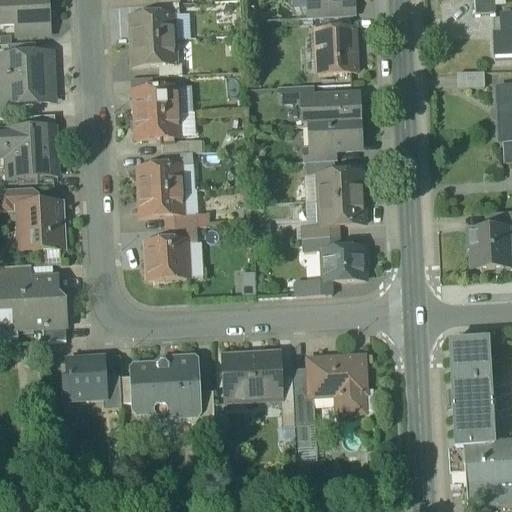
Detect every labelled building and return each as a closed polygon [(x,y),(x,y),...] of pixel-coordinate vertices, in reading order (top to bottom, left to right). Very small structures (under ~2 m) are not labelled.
[(156,0),(157,8),(179,7),(180,7),(179,0),(156,0)] [(353,0),(308,0),(309,11),(321,10),(352,8),(352,9),(354,9),(353,0)] [(494,0),(474,0),(475,20),(496,19),(494,0)] [(47,2),(0,4),(0,15),(3,18),(3,29),(15,28),(25,28),(47,27),(49,27),(49,14),(46,15),(46,10),(49,6),(49,2),(47,2)] [(157,8),(155,8),(155,20),(173,20),(179,19),(179,7),(157,8)] [(352,8),(321,10),(322,22),(353,21),(352,9),(352,8)] [(155,20),(129,22),(131,46),(174,44),(173,20),(155,20)] [(511,22),(494,23),(495,63),(511,62),(511,22)] [(47,27),(25,28),(26,40),(48,39),(47,27)] [(25,28),(15,28),(16,40),(26,40),(25,28)] [(355,33),(315,35),(317,78),(357,76),(355,33)] [(174,44),(131,46),(132,72),(158,70),(176,69),(174,44)] [(36,47),(8,48),(9,61),(36,59),(36,47)] [(36,59),(9,61),(10,77),(4,77),(1,80),(2,100),(3,108),(13,107),(21,107),(22,108),(35,107),(35,106),(50,105),(54,101),(53,92),(49,88),(49,78),(52,74),(52,67),(51,66),(51,62),(47,59),(36,59)] [(176,69),(158,70),(159,82),(182,81),(182,69),(176,69)] [(483,77),(457,78),(458,92),(484,91),(483,77)] [(152,82),(130,83),(130,95),(133,95),(153,94),(152,82)] [(313,91),(277,93),(278,107),(302,106),(302,104),(314,103),(313,91)] [(511,91),(497,92),(499,133),(511,131),(511,91)] [(153,94),(133,95),(135,120),(178,118),(177,93),(153,94)] [(2,100),(0,100),(0,122),(13,122),(13,107),(3,108),(2,100)] [(314,103),(302,104),(302,106),(303,129),(309,129),(359,126),(358,101),(314,103)] [(195,117),(178,118),(180,141),(196,140),(195,117)] [(178,118),(135,120),(136,145),(180,143),(180,141),(178,118)] [(55,120),(25,121),(25,133),(25,134),(51,132),(51,133),(55,133),(55,120)] [(359,126),(309,129),(310,154),(310,155),(333,154),(360,152),(359,126)] [(511,131),(499,133),(500,146),(504,146),(505,167),(511,166),(511,131)] [(51,132),(25,134),(25,133),(0,134),(0,160),(7,160),(8,182),(58,179),(55,133),(51,133),(51,132)] [(189,146),(162,147),(162,159),(163,159),(187,158),(190,158),(189,146)] [(333,154),(310,155),(310,154),(304,154),(305,167),(334,166),(333,154)] [(187,170),(187,158),(163,159),(164,171),(181,170),(187,170)] [(334,166),(305,167),(306,180),(318,179),(334,178),(334,166)] [(164,171),(137,172),(138,197),(182,195),(181,170),(164,171)] [(334,178),(318,179),(319,205),(363,202),(362,177),(334,178)] [(33,193),(7,194),(9,216),(21,216),(20,209),(34,208),(33,193)] [(182,195),(138,197),(140,222),(166,221),(184,220),(184,219),(182,195)] [(363,202),(319,205),(320,230),(320,231),(338,230),(365,229),(363,202)] [(34,208),(20,209),(21,216),(22,250),(27,254),(62,252),(59,207),(34,208)] [(511,216),(491,218),(492,232),(508,231),(508,232),(511,232),(511,216)] [(184,220),(166,221),(166,233),(194,231),(193,218),(184,219),(184,220)] [(320,230),(302,231),(303,243),(339,242),(338,230),(320,231),(320,230)] [(194,231),(166,233),(167,246),(187,245),(188,247),(195,247),(194,231)] [(492,232),(468,233),(469,255),(471,255),(472,274),(510,272),(508,232),(508,231),(492,232)] [(339,242),(303,243),(304,257),(322,256),(322,255),(340,254),(339,242)] [(167,246),(145,247),(147,283),(189,281),(188,247),(187,245),(167,246)] [(340,254),(322,255),(322,256),(323,285),(323,286),(331,286),(365,284),(364,252),(340,254)] [(30,270),(0,271),(0,285),(31,283),(30,270)] [(31,283),(0,285),(0,315),(15,314),(16,334),(42,333),(66,332),(65,308),(57,308),(56,282),(31,283)] [(323,285),(296,286),(296,301),(332,299),(331,286),(323,286),(323,285)] [(0,315),(0,342),(16,342),(16,334),(15,314),(0,315)] [(66,332),(42,333),(43,346),(67,345),(66,332)] [(487,345),(450,347),(456,451),(463,451),(463,450),(494,448),(494,447),(488,355),(487,345)] [(280,357),(223,359),(226,409),(280,406),(280,402),(282,402),(281,379),(280,357)] [(364,361),(308,364),(309,372),(310,372),(311,398),(311,400),(312,400),(337,398),(338,418),(364,416),(363,397),(366,397),(364,361)] [(104,363),(68,365),(69,403),(104,402),(106,402),(105,385),(104,363)] [(193,363),(177,364),(171,370),(138,371),(132,378),(133,381),(134,407),(134,410),(140,416),(151,416),(156,410),(165,409),(176,420),(192,419),(199,419),(198,397),(196,369),(193,363)] [(309,372),(292,373),(292,379),(294,410),(295,431),(314,430),(312,400),(311,400),(311,398),(310,372),(309,372)] [(292,379),(281,379),(282,402),(280,402),(280,406),(281,411),(294,410),(292,379)] [(133,381),(120,382),(120,384),(122,408),(134,407),(133,381)] [(120,384),(105,385),(106,402),(104,402),(104,413),(122,412),(122,408),(120,384)] [(213,397),(198,397),(199,419),(192,419),(192,428),(195,431),(214,430),(213,397)] [(494,448),(463,450),(463,451),(468,511),(478,511),(511,510),(511,445),(494,447),(494,448)]
